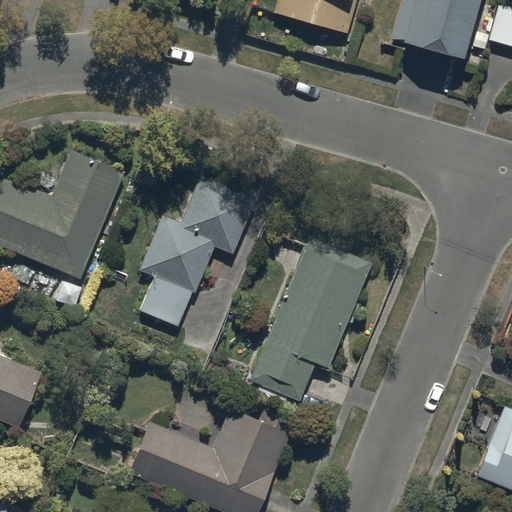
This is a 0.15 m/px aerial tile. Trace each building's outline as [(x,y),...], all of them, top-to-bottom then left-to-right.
[(276,0),(273,13),(347,33),(356,0),(276,0)] [(401,0),(391,39),(463,59),(478,0),(401,0)] [(488,40),(511,46),(511,7),(498,4),(488,40)] [(0,184),(0,245),(80,278),(124,172),(71,150),(52,195),(4,176),(0,184)] [(140,310),(178,326),(192,292),(195,293),(215,247),(232,254),(256,198),(200,175),(181,222),(162,214),(139,270),(154,276),(140,310)] [(249,380),(299,401),(315,363),(328,369),(372,263),(309,237),(249,380)] [(0,420),(18,428),(42,372),(0,355),(0,420)] [(129,473),(223,511),(257,511),(296,420),(264,407),(259,420),(229,408),(213,447),(150,421),(129,473)] [(511,409),(505,407),(476,476),(511,490),(511,409)] [(0,511),(6,511),(10,504),(0,500),(0,511)]
